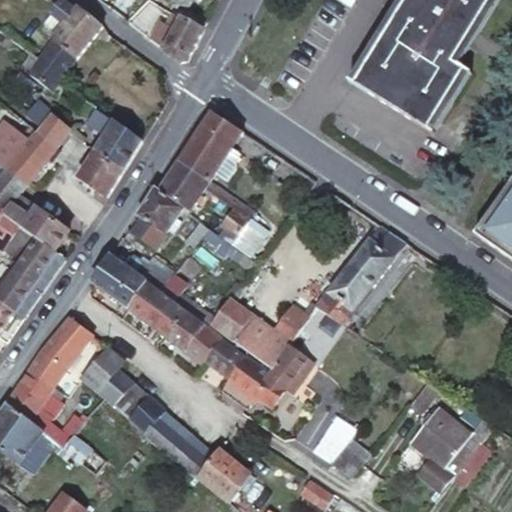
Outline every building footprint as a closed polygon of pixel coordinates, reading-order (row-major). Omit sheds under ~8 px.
[(173,0),(192,12),(200,0),(173,0)] [(406,0),(351,88),(410,125),(425,100),(440,109),(459,77),(448,68),(491,0),(406,0)] [(78,13),(64,3),(42,33),(55,42),(79,60),(104,27),(81,10),(78,13)] [(187,64),(208,32),(187,18),(174,37),(164,52),(181,64),(187,64)] [(149,43),(164,52),(174,37),(155,24),(144,39),(149,43)] [(79,60),(55,42),(40,60),(34,56),(20,75),(51,97),(63,81),(74,67),(79,60)] [(71,87),(67,84),(63,90),(66,94),(71,87)] [(92,103),(71,87),(66,94),(50,115),(71,132),(77,124),(92,103)] [(424,135),(440,109),(425,100),(410,125),(424,135)] [(71,132),(50,115),(41,126),(38,130),(40,132),(59,148),(64,141),(71,132)] [(140,149),(143,143),(127,130),(117,123),(114,127),(99,116),(93,125),(108,138),(97,154),(125,173),(128,168),(140,149)] [(236,142),(242,134),(217,118),(200,130),(231,150),(236,142)] [(0,160),(5,164),(30,185),(37,176),(47,163),(59,148),(40,132),(38,130),(30,140),(21,133),(5,121),(0,127),(0,160)] [(30,140),(38,130),(29,124),(21,133),(30,140)] [(231,150),(200,130),(185,153),(177,165),(208,184),(226,157),(231,150)] [(112,193),(125,173),(97,154),(80,179),(107,199),(112,193)] [(0,209),(8,215),(22,195),(25,191),(30,185),(5,164),(0,160),(0,209)] [(177,165),(158,192),(178,207),(182,210),(188,215),(203,192),(205,189),(208,184),(177,165)] [(511,179),(481,226),(511,246),(511,179)] [(178,207),(158,192),(155,190),(141,210),(130,228),(128,231),(155,249),(182,210),(178,207)] [(24,227),(25,227),(33,217),(40,208),(22,195),(8,215),(9,216),(24,227)] [(39,239),(56,252),(70,232),(50,216),(40,208),(33,217),(25,227),(39,239)] [(228,245),(232,248),(234,249),(249,225),(229,211),(216,230),(231,240),(228,245)] [(0,249),(4,253),(6,250),(24,227),(9,216),(8,215),(0,225),(0,249)] [(249,225),(234,249),(239,253),(250,260),(269,233),(253,220),(249,225)] [(334,287),(318,309),(343,327),(392,262),(405,244),(397,237),(388,231),(379,225),(378,226),(368,241),(334,287)] [(23,262),(39,239),(25,227),(24,227),(6,250),(23,262)] [(213,234),(208,230),(204,236),(219,247),(223,241),(213,234)] [(53,278),(66,259),(56,252),(39,239),(23,262),(12,277),(10,280),(0,293),(0,302),(15,314),(23,320),(31,309),(53,278)] [(225,243),(223,241),(219,247),(217,250),(225,256),(232,248),(228,245),(225,243)] [(92,281),(91,283),(103,292),(128,310),(147,285),(122,266),(109,256),(97,274),(92,281)] [(130,256),(122,266),(147,285),(149,287),(162,296),(165,291),(171,282),(164,277),(162,280),(130,256)] [(236,289),(230,298),(248,310),(270,277),(253,264),(236,289)] [(0,292),(0,293),(10,280),(12,277),(0,266),(0,292)] [(168,301),(162,296),(149,287),(147,285),(128,310),(141,320),(149,326),(168,301)] [(175,298),(165,291),(162,296),(168,301),(172,303),(175,298)] [(178,294),(175,298),(172,303),(174,305),(181,310),(188,301),(178,294)] [(271,332),(291,347),(307,325),(318,309),(297,296),(273,328),(271,332)] [(289,349),(291,347),(271,332),(273,328),(256,316),(248,310),(230,298),(220,312),(208,329),(220,339),(226,343),(235,350),(244,357),(247,359),(269,376),(279,362),(284,356),(289,349)] [(174,305),(172,303),(168,301),(149,326),(164,337),(183,312),(181,310),(174,305)] [(0,335),(15,314),(0,302),(0,335)] [(220,339),(208,329),(196,321),(183,312),(164,337),(176,346),(201,364),(204,360),(220,339)] [(31,370),(30,371),(55,389),(69,367),(73,361),(82,350),(92,338),(69,320),(63,326),(56,335),(47,347),(43,352),(31,370)] [(226,343),(220,339),(204,360),(220,371),(235,350),(226,343)] [(315,367),(289,349),(284,356),(279,362),(305,382),(315,367)] [(244,357),(235,350),(220,371),(231,380),(247,359),(244,357)] [(111,352),(82,381),(97,393),(115,375),(125,364),(111,352)] [(247,359),(231,380),(260,401),(272,411),(286,392),(295,381),(302,386),(305,382),(279,362),(269,376),(247,359)] [(12,397),(7,405),(44,433),(51,424),(63,408),(69,399),(55,389),(30,371),(12,397)] [(115,375),(97,393),(102,397),(106,400),(114,407),(130,390),(115,375)] [(231,380),(228,384),(257,406),(260,401),(231,380)] [(302,386),(295,381),(286,392),(294,397),(302,386)] [(132,422),(151,399),(134,384),(130,390),(114,407),(125,416),(132,422)] [(437,390),(428,384),(410,406),(424,416),(441,393),(437,390)] [(158,421),(166,411),(156,402),(151,399),(132,422),(134,423),(147,435),(158,421)] [(44,433),(7,405),(0,416),(0,451),(29,472),(53,440),(44,433)] [(486,423),(468,411),(464,416),(478,428),(472,435),(439,409),(411,443),(431,460),(418,475),(440,492),(453,476),(463,463),(479,444),(493,427),(486,423)] [(82,410),(63,434),(73,442),(76,439),(86,427),(92,418),(82,410)] [(158,421),(171,430),(177,422),(166,411),(158,421)] [(158,444),(171,430),(158,421),(147,435),(148,436),(151,438),(158,444)] [(44,433),(53,440),(59,445),(66,451),(73,442),(63,434),(51,424),(44,433)] [(335,427),(309,460),(323,470),(327,472),(347,446),(353,438),(335,427)] [(176,459),(187,444),(171,430),(158,444),(166,450),(175,458),(176,459)] [(347,446),(327,472),(338,480),(348,485),(362,467),(373,453),(353,438),(347,446)] [(73,442),(66,451),(99,476),(108,464),(76,439),(73,442)] [(198,477),(201,479),(211,464),(204,458),(187,444),(176,459),(192,472),(198,477)] [(460,470),(454,478),(466,487),(491,453),(480,444),(460,470)] [(253,479),(220,453),(215,460),(211,464),(201,479),(206,483),(232,504),(253,479)] [(311,485),(303,495),(326,511),(333,500),(311,485)] [(88,511),(66,496),(54,511),(88,511)]
